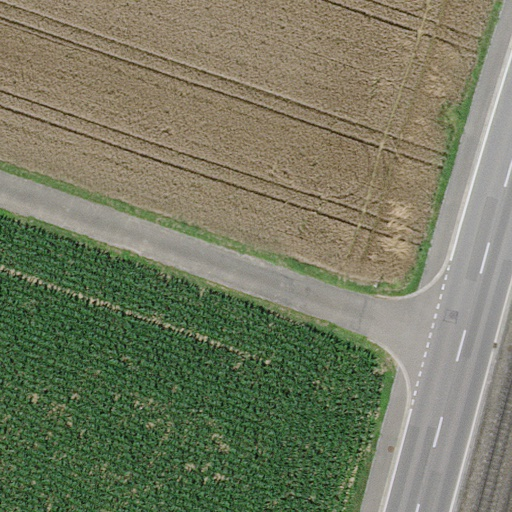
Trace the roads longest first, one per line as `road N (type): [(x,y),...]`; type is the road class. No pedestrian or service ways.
road 1 (track): [(464,347),(0,188)]
road 2 (secondary): [(422,511),(511,192)]
